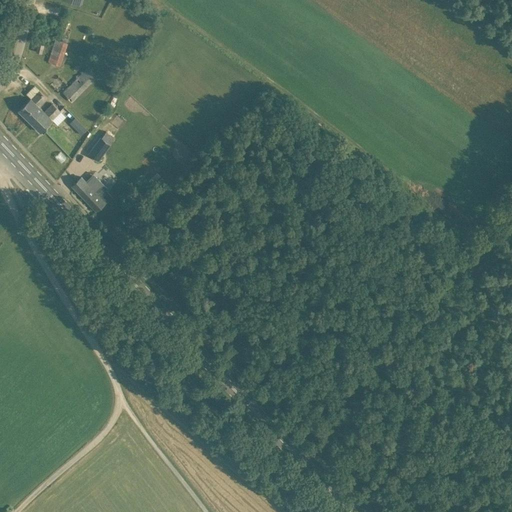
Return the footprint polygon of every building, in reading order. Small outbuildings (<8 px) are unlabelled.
[(67,43),(56,39),(48,62),(60,65),(67,43)] [(97,76),(88,67),(63,92),(72,101),(97,76)] [(39,107),(47,98),(34,86),(26,94),(31,98),(19,110),(30,121),(41,109),(39,107)] [(41,132),(44,128),(53,119),(57,124),(65,116),(63,114),(53,104),(45,112),(41,109),(30,121),(41,132)] [(82,134),(87,129),(75,117),(70,123),(82,134)] [(100,136),(93,146),(88,153),(99,161),(103,155),(111,144),(100,136)] [(163,154),(169,160),(174,156),(168,150),(163,154)] [(159,155),(156,159),(165,167),(168,163),(159,155)] [(72,185),(96,210),(112,195),(105,189),(104,190),(93,178),(88,183),(81,176),(72,185)]
